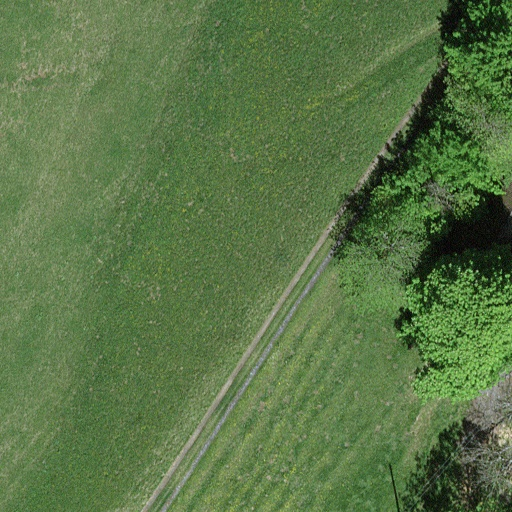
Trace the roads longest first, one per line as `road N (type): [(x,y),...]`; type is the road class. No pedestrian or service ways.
road 1 (track): [(155,511),(498,0)]
road 2 (track): [(456,511),(483,406),(511,342)]
